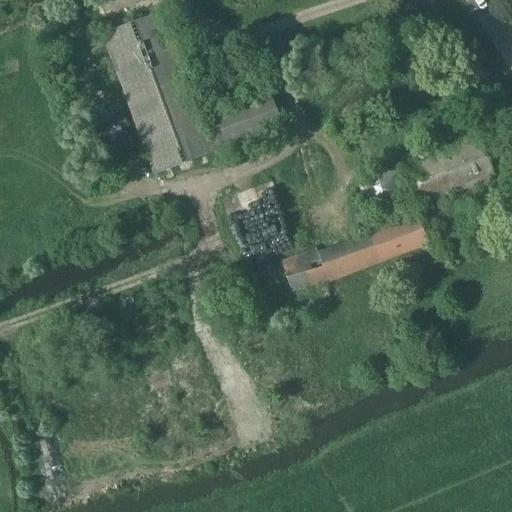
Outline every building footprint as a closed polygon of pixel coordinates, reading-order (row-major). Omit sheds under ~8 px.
[(160,6),(101,29),(154,170),(214,147),(160,6)] [(270,97),(207,120),(219,152),(281,129),(270,97)] [(459,142),(402,163),(417,206),(468,187),(469,186),(477,183),(481,184),(488,182),(490,178),(495,176),(479,132),(458,140),(459,142)] [(367,207),(388,213),(402,196),(397,177),(375,171),(363,187),(367,207)] [(368,232),(370,236),(379,260),(423,245),(428,243),(416,216),(368,232)] [(370,236),(368,232),(318,250),(316,245),(282,257),(294,290),(379,260),(370,236)]
